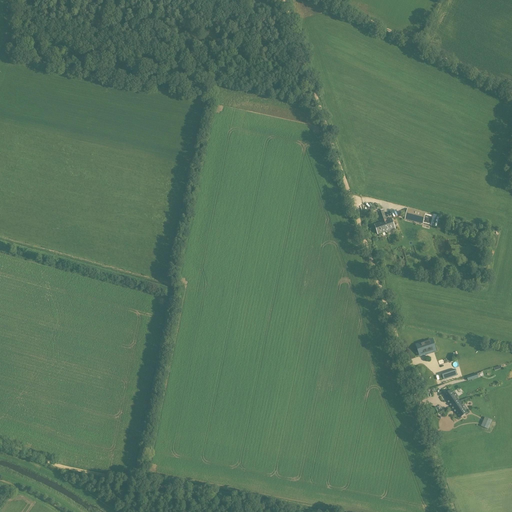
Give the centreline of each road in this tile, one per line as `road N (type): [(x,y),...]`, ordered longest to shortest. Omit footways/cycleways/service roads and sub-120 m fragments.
road 1 (track): [(400,351),(282,0)]
road 2 (track): [(286,511),(66,467),(0,443)]
road 3 (track): [(511,92),(326,0)]
road 4 (unclassified): [(453,511),(400,351)]
